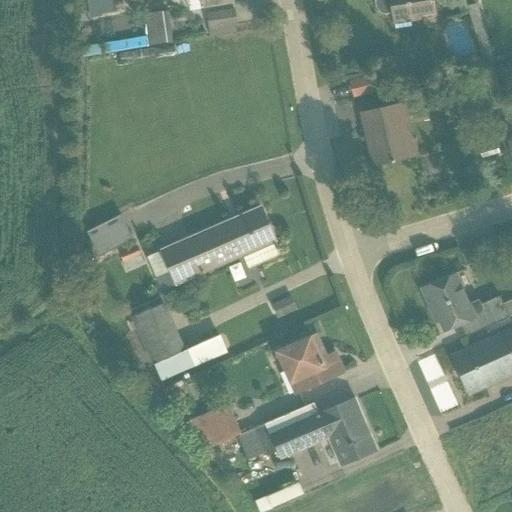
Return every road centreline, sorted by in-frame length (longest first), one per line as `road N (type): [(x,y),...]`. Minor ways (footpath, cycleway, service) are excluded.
road 1 (residential): [(458,511),(347,258)]
road 2 (residential): [(347,258),(307,109),(289,0)]
road 3 (residential): [(347,258),(511,207)]
